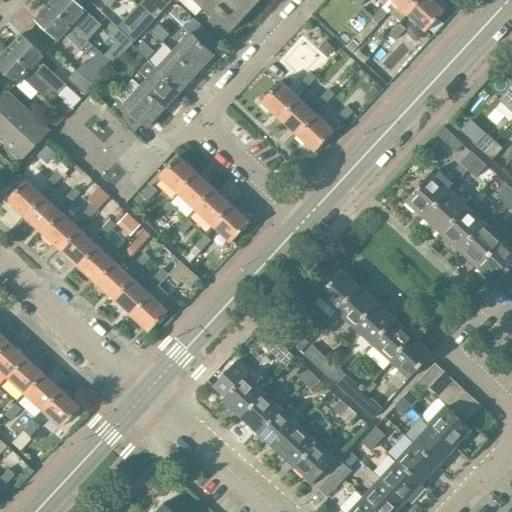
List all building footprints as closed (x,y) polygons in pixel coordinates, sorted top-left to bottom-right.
[(74,0),(51,0),(48,3),(86,38),(100,23),(74,0)] [(142,0),(138,5),(154,20),(172,0),(142,0)] [(194,0),(179,0),(197,16),(204,9),(194,0)] [(231,31),(245,16),(228,0),(206,0),(202,5),(231,31)] [(258,0),(228,0),(245,16),(259,1),(258,0)] [(390,0),(406,15),(420,0),(390,0)] [(433,0),(420,0),(406,15),(425,32),(444,10),(433,0)] [(92,44),(86,38),(48,3),(34,18),(57,39),(64,32),(84,52),(92,44)] [(138,5),(118,27),(134,42),(154,20),(138,5)] [(381,6),(371,18),(378,24),(388,12),(381,6)] [(158,23),(151,31),(163,42),(170,34),(158,23)] [(399,23),(379,44),(386,51),(396,41),(395,40),(405,29),(399,23)] [(122,55),(134,42),(118,27),(108,37),(115,43),(104,55),(113,64),(114,63),(122,55)] [(7,47),(58,95),(67,85),(39,59),(44,53),(22,32),(7,47)] [(189,32),(172,50),(196,73),(212,55),(189,32)] [(142,41),(135,49),(146,60),(154,51),(142,41)] [(58,95),(7,47),(0,55),(0,66),(17,83),(22,78),(46,100),(54,91),(58,95)] [(93,86),(113,64),(104,55),(98,50),(86,64),(83,62),(76,70),(93,86)] [(172,50),(155,67),(161,73),(179,90),(196,73),(172,50)] [(136,69),(122,55),(114,63),(126,73),(130,76),(133,73),(136,69)] [(161,73),(155,67),(150,73),(139,85),(163,108),(179,90),(161,73)] [(94,86),(93,86),(76,70),(75,70),(67,79),(85,96),(94,86)] [(310,71),(300,83),(307,88),(317,77),(310,71)] [(260,102),(279,119),(299,97),(280,80),(260,102)] [(119,98),(110,108),(134,130),(142,121),(146,125),(163,108),(139,85),(123,102),(119,98)] [(511,110),(511,85),(500,99),(511,110)] [(0,136),(3,140),(21,157),(48,128),(6,88),(0,95),(0,136)] [(329,88),(318,100),(325,106),(335,94),(329,88)] [(279,119),(296,135),(316,113),(299,97),(279,119)] [(347,106),(336,117),(343,123),(353,111),(347,106)] [(316,113),(296,135),(315,152),(335,130),(316,113)] [(445,127),(436,135),(457,154),(464,145),(445,127)] [(484,153),(495,140),(488,134),(476,145),(484,153)] [(503,148),(495,140),(484,153),(492,160),(503,148)] [(471,151),(460,163),(455,169),(463,176),(468,170),(479,158),(471,151)] [(159,175),(177,192),(197,171),(179,154),(159,175)] [(487,166),(479,158),(468,170),(476,178),(487,166)] [(56,170),(45,182),(52,188),(63,176),(56,170)] [(177,192),(194,209),(214,188),(197,171),(177,192)] [(405,200),(424,218),(449,190),(431,173),(405,200)] [(6,199),(24,216),(44,194),(26,178),(6,199)] [(496,196),(504,203),(511,193),(511,188),(507,184),(496,196)] [(151,185),(141,196),(147,201),(157,191),(151,185)] [(74,187),(64,198),(70,204),(81,192),(74,187)] [(194,209),(212,225),(232,204),(214,188),(194,209)] [(424,218),(441,234),(467,206),(449,190),(424,218)] [(103,191),(81,214),(87,220),(109,196),(103,191)] [(24,216),(42,232),(61,211),(44,194),(24,216)] [(169,201),(158,212),(165,218),(175,207),(169,201)] [(232,204),(212,225),(230,242),(250,221),(232,204)] [(441,234),(459,251),(485,223),(467,206),(441,234)] [(42,232),(59,248),(79,227),(61,211),(42,232)] [(140,225),(127,213),(117,224),(122,228),(125,225),(134,233),(140,225)] [(187,218),(176,229),(182,234),(193,224),(187,218)] [(110,219),(100,231),(106,237),(116,225),(110,219)] [(459,251),(477,268),(503,240),(485,223),(459,251)] [(59,248),(77,264),(96,243),(79,227),(59,248)] [(133,242),(133,241),(124,251),(132,258),(151,236),(144,230),(133,242)] [(205,234),(195,245),(201,251),(211,240),(205,234)] [(511,247),(503,240),(477,268),(495,285),(511,266),(511,247)] [(77,264),(94,281),(114,259),(96,243),(77,264)] [(144,251),(134,263),(141,269),(151,258),(144,251)] [(94,281),(112,297),(131,276),(114,259),(94,281)] [(318,296),(319,295),(337,312),(360,287),(342,270),(341,272),(329,260),(306,285),(318,296)] [(180,262),(169,274),(179,283),(182,280),(189,287),(198,277),(180,262)] [(162,268),(152,280),(158,285),(159,285),(169,274),(162,268)] [(112,297),(129,313),(149,292),(131,276),(112,297)] [(149,292),(129,313),(147,330),(167,309),(161,303),(169,295),(159,285),(158,285),(150,293),(149,292)] [(337,312),(356,329),(379,305),(360,287),(337,312)] [(356,329),(373,346),(396,321),(379,305),(356,329)] [(373,346),(391,362),(414,337),(396,321),(373,346)] [(295,357),(269,333),(260,342),(287,367),(295,357)] [(310,342),(301,334),(292,344),(301,352),(310,342)] [(414,337),(391,362),(409,379),(432,354),(414,337)] [(0,347),(0,376),(3,379),(24,358),(6,341),(0,347)] [(319,369),(328,359),(312,345),(303,354),(319,369)] [(3,379),(21,396),(41,374),(24,358),(3,379)] [(319,369),(337,385),(345,375),(328,359),(319,369)] [(418,380),(427,389),(443,372),(434,363),(418,380)] [(296,376),(305,384),(314,374),(305,366),(296,376)] [(427,389),(437,397),(452,380),(443,372),(427,389)] [(21,396),(39,412),(59,390),(41,374),(21,396)] [(222,399),(240,416),(263,392),(245,374),(222,399)] [(321,380),(314,374),(305,384),(312,391),(321,380)] [(337,385),(354,401),(363,391),(345,375),(337,385)] [(437,397),(446,406),(462,389),(452,380),(437,397)] [(446,406),(455,414),(471,397),(462,389),(446,406)] [(59,390),(39,412),(57,429),(77,407),(59,390)] [(409,390),(401,399),(410,407),(418,399),(409,390)] [(371,399),(363,391),(354,401),(362,408),(371,399)] [(240,416),(258,433),(281,408),(263,392),(240,416)] [(455,414),(464,423),(480,405),(471,397),(455,414)] [(340,416),(349,407),(341,399),(332,409),(340,416)] [(410,407),(401,399),(394,406),(403,415),(410,407)] [(14,403),(12,405),(3,414),(10,420),(20,409),(14,403)] [(446,406),(429,425),(454,447),(471,429),(464,423),(455,414),(446,406)] [(357,414),(349,407),(340,416),(348,424),(357,414)] [(258,433),(276,450),(299,425),(281,408),(258,433)] [(32,420),(11,444),(17,449),(38,426),(32,420)] [(276,450),(293,466),(316,441),(299,425),(276,450)] [(429,425),(413,442),(437,465),(454,447),(429,425)] [(376,426),(368,435),(377,443),(385,435),(376,426)] [(377,443),(368,435),(361,442),(371,450),(377,443)] [(316,441),(293,466),(312,483),(335,458),(316,441)] [(413,442),(396,460),(420,483),(437,465),(413,442)] [(396,460),(379,478),(404,502),(420,483),(396,460)] [(342,463),(335,470),(344,479),(351,471),(342,463)] [(7,469),(0,476),(0,483),(3,486),(14,475),(7,469)] [(344,479),(335,470),(318,488),(326,497),(344,479)] [(379,478),(363,496),(379,511),(393,511),(404,502),(379,478)] [(379,511),(363,496),(347,511),(379,511)] [(154,511),(188,511),(176,501),(167,510),(162,505),(154,511)]
